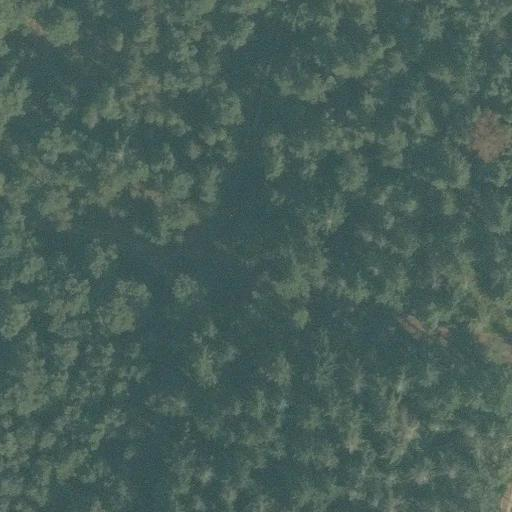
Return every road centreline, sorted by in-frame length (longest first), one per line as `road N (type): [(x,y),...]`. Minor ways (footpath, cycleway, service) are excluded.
road 1 (track): [(214,276),(511,354)]
road 2 (track): [(113,511),(187,268)]
road 3 (track): [(0,219),(187,268)]
